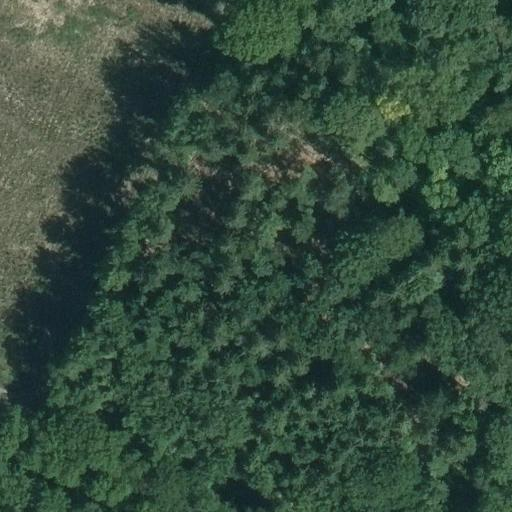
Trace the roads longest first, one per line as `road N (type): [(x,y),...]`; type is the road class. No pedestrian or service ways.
road 1 (track): [(0,395),(20,373),(216,0)]
road 2 (track): [(0,400),(195,511)]
